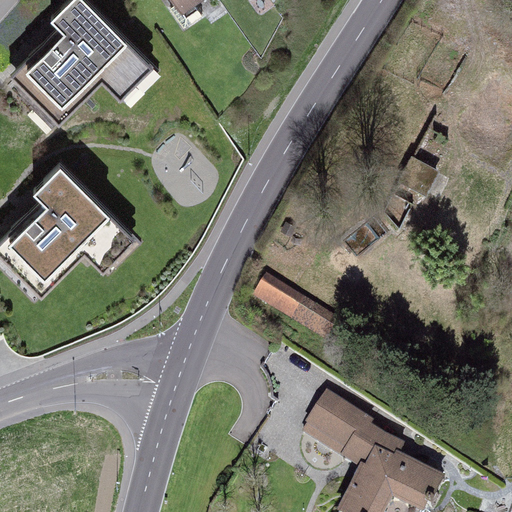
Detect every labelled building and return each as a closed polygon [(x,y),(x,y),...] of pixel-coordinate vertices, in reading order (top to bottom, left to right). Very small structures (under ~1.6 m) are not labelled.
[(121,99),(151,69),(82,0),(73,0),(51,22),(64,34),(35,62),(30,57),(10,77),(60,126),(104,82),(121,99)] [(172,0),(176,5),(170,9),(184,29),(203,15),(196,5),(203,0),(172,0)] [(450,178),(417,160),(405,182),(438,200),(450,178)] [(103,270),(134,238),(59,163),(33,189),(46,202),(0,248),(0,251),(40,291),(82,249),(103,270)] [(327,343),(341,321),(267,276),(253,299),(327,343)] [(302,435),(360,474),(341,511),(429,511),(445,483),(400,460),(405,448),(386,438),(372,430),(374,425),(327,393),(305,425),(307,427),(302,435)]
